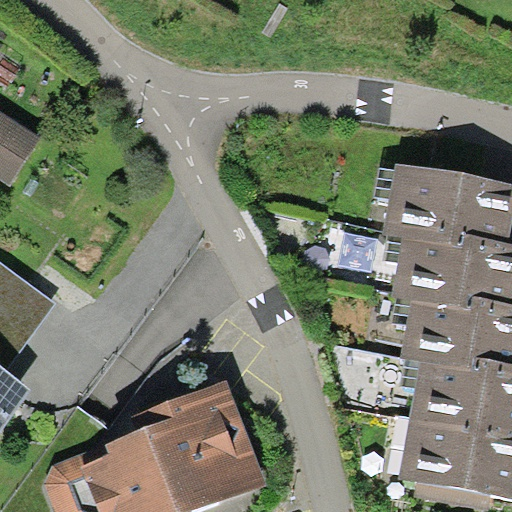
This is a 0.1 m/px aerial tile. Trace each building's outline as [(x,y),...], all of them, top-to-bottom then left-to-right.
[(0,181),(11,188),(42,140),(0,112),(0,181)] [(511,257),(506,257),(509,237),(511,215),(511,194),(387,176),(383,205),(405,208),(396,269),(412,271),(403,332),(414,334),(397,453),(425,457),(420,489),(511,502),(511,257)] [(0,374),(29,338),(0,315),(0,431),(25,400),(0,381),(0,374)] [(213,387),(120,421),(127,440),(153,511),(199,511),(252,493),(213,387)] [(153,511),(127,440),(40,472),(55,511),(153,511)]
